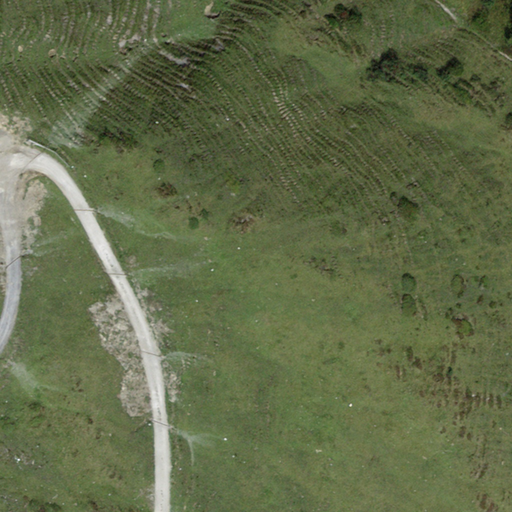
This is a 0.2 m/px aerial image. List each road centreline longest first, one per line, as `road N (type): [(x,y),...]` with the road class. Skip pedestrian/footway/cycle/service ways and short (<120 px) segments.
road 1 (track): [(163,511),(162,430),(137,313),(57,171),(24,158),(10,160),(0,177)]
road 2 (track): [(0,197),(13,268),(0,340)]
